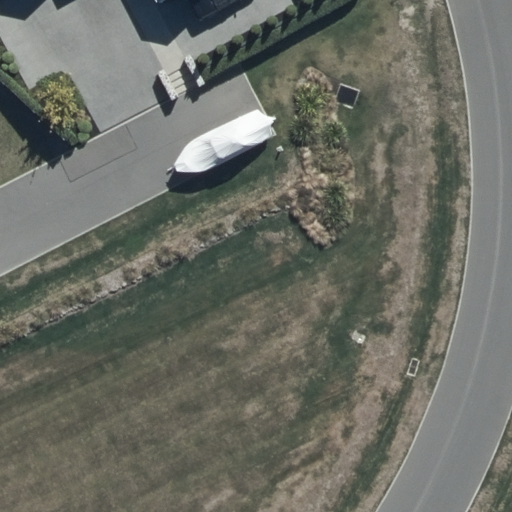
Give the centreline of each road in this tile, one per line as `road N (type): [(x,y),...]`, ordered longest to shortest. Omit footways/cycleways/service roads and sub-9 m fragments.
road 1 (residential): [(511,216),(505,282),(467,420),(422,511)]
road 2 (residential): [(0,233),(258,102)]
road 3 (residential): [(485,0),(498,42),(511,198)]
